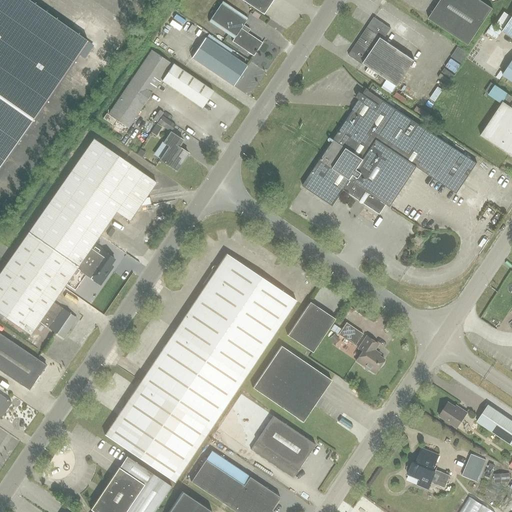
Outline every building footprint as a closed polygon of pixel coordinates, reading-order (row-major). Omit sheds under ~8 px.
[(0,0),(0,167),(88,42),(28,0),(0,0)] [(241,0),(264,15),(274,0),(241,0)] [(468,45),(493,9),(479,0),(440,0),(428,19),(468,45)] [(254,57),(263,44),(241,29),(248,19),(223,2),(209,23),(234,40),(232,43),(254,57)] [(511,16),(505,12),(496,25),(502,29),(511,16)] [(511,16),(503,31),(511,37),(511,16)] [(397,86),(414,60),(384,40),(384,39),(384,38),(390,28),(374,17),(348,55),(362,64),(363,63),(397,86)] [(234,87),(247,67),(205,39),(192,59),(234,87)] [(458,46),(451,57),(461,64),(469,53),(458,46)] [(128,129),(161,81),(202,109),(213,92),(172,64),(151,50),(107,115),(128,129)] [(450,59),(445,67),(455,73),(460,65),(450,59)] [(511,82),(511,61),(502,76),(511,82)] [(444,68),(442,72),(451,79),(454,75),(444,68)] [(441,73),(438,77),(448,84),(450,80),(441,73)] [(489,95),(495,86),(491,83),(485,92),(489,95)] [(495,86),(489,95),(502,103),(503,102),(508,94),(495,86)] [(333,206),(343,190),(380,214),(386,204),(390,207),(417,167),(457,194),(477,163),(367,90),(302,186),(333,206)] [(511,97),(508,94),(503,102),(508,105),(511,99),(511,97)] [(511,156),(511,107),(508,105),(503,102),(502,103),(480,136),(511,156)] [(157,124),(151,133),(156,136),(162,128),(157,124)] [(176,171),(188,154),(179,148),(183,141),(171,133),(164,143),(169,147),(161,160),(176,171)] [(94,139),(0,273),(0,313),(30,335),(39,322),(48,328),(49,328),(63,338),(77,318),(53,302),(66,284),(93,244),(115,213),(128,223),(155,183),(116,155),(94,139)] [(417,247),(422,240),(416,235),(411,242),(417,247)] [(74,290),(85,275),(100,285),(111,270),(108,268),(115,259),(101,250),(93,244),(66,284),(74,290)] [(204,286),(144,376),(105,435),(174,482),(296,301),(226,254),(217,268),(215,266),(212,267),(211,269),(212,271),(202,285),(204,286)] [(335,319),(310,302),(287,335),(312,353),(335,319)] [(347,323),(339,335),(356,346),(364,335),(347,323)] [(0,370),(9,376),(29,390),(46,365),(0,333),(0,370)] [(334,334),(329,338),(333,343),(338,338),(334,334)] [(367,370),(369,370),(375,374),(380,366),(382,366),(383,364),(383,362),(384,360),(374,353),(374,351),(378,344),(366,336),(358,349),(362,351),(356,361),(365,367),(365,369),(367,370)] [(281,346),(260,376),(252,388),(303,422),(331,380),(281,346)] [(0,416),(1,417),(12,402),(0,394),(0,416)] [(448,402),(439,416),(457,428),(467,413),(460,408),(459,410),(448,402)] [(511,421),(488,405),(477,422),(510,444),(511,445),(511,421)] [(292,478),(315,444),(273,416),(250,450),(292,478)] [(415,464),(412,462),(411,465),(408,465),(407,467),(407,470),(409,472),(407,474),(420,480),(418,485),(428,489),(431,482),(445,488),(450,476),(436,470),(435,472),(433,471),(439,456),(421,448),(415,464)] [(211,451),(205,460),(190,482),(235,511),(271,511),(271,510),(280,497),(211,451)] [(144,485),(125,511),(154,511),(172,487),(126,456),(118,468),(144,485)] [(93,511),(125,511),(144,485),(118,468),(90,510),(93,511)] [(509,473),(494,475),(495,483),(510,482),(509,473)] [(211,511),(182,492),(168,511),(211,511)]
